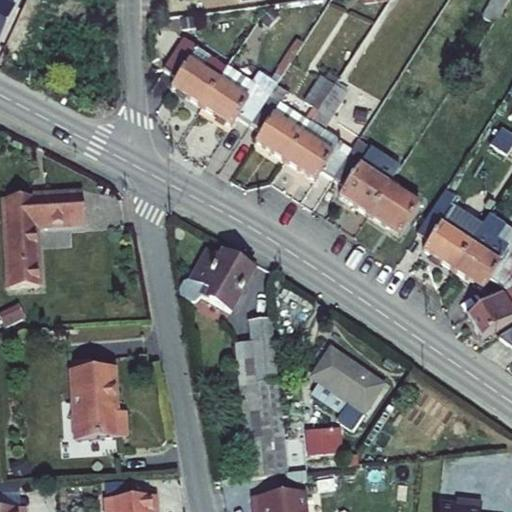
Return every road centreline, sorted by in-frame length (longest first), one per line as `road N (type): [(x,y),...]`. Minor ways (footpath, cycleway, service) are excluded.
road 1 (tertiary): [(511,402),(281,245),(140,168)]
road 2 (residential): [(203,511),(140,168)]
road 3 (residential): [(132,0),(140,168)]
road 4 (tertiary): [(140,168),(0,94)]
